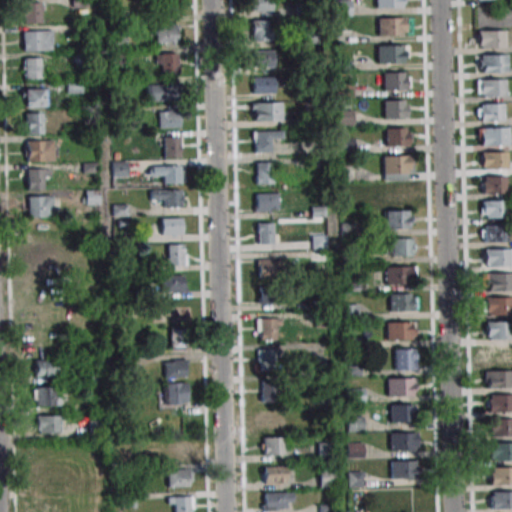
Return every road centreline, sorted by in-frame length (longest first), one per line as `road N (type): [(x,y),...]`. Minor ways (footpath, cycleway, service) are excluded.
road 1 (residential): [(451,511),(438,0)]
road 2 (residential): [(209,0),(220,511)]
